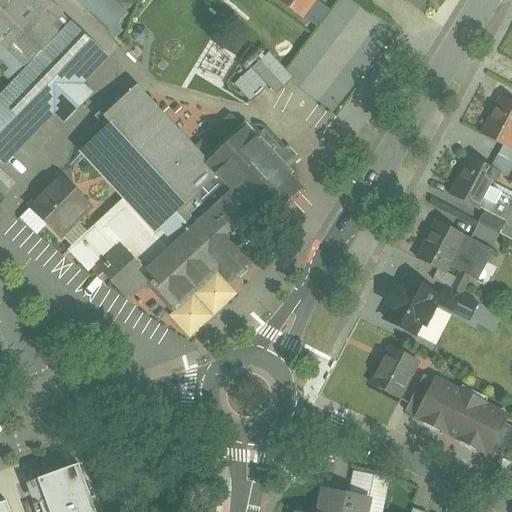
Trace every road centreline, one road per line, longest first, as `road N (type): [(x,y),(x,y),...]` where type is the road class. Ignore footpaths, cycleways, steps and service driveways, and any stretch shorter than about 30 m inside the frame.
road 1 (tertiary): [(489,0),(267,362)]
road 2 (residential): [(285,406),(511,508)]
road 3 (residential): [(67,421),(165,391),(211,392)]
road 4 (residential): [(0,309),(67,421)]
